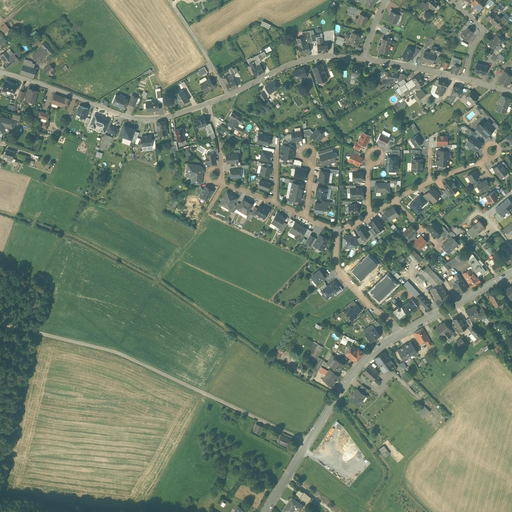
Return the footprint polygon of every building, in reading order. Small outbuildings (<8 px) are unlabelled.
[(428,0),(425,3),(429,7),(432,10),(434,8),(437,4),(439,2),(436,0),(428,0)] [(486,0),(479,0),(473,7),(477,11),(487,0),(486,0)] [(425,3),(423,1),(420,5),(426,10),(429,7),(425,3)] [(497,5),(492,10),(498,15),(502,10),(497,5)] [(357,9),(350,6),(347,13),(352,15),(354,12),(356,12),(357,9)] [(492,10),(487,16),(493,22),(499,16),(498,15),(492,10)] [(396,13),(391,11),(389,17),(388,20),(387,20),(396,24),(399,15),(400,14),(396,13)] [(357,22),(364,25),(367,17),(360,14),(358,19),(357,22)] [(493,22),(487,16),(486,17),(495,26),(496,25),(493,22)] [(499,16),(493,22),(496,25),(495,26),(499,29),(505,22),(501,18),(500,17),(499,16)] [(5,25),(1,27),(7,35),(10,32),(5,25)] [(468,27),(462,34),(465,36),(468,39),(469,39),(472,36),(471,35),(473,32),(468,27)] [(361,35),(352,32),(349,42),(357,44),(358,40),(359,40),(361,35)] [(338,35),(336,42),(342,45),(345,38),(338,35)] [(503,41),(497,35),(489,44),(495,49),(496,49),(497,50),(499,52),(502,48),(501,46),(499,47),(498,46),(503,41)] [(303,37),(296,38),(298,46),(308,43),(306,44),(304,36),(303,37)] [(432,37),(423,46),(426,49),(435,40),(432,37)] [(387,39),(383,38),(381,45),(379,51),(388,53),(390,44),(391,44),(391,40),(387,39)] [(53,51),(45,42),(41,45),(42,46),(49,53),(50,54),(53,51)] [(298,46),(300,54),(310,51),(308,43),(298,46)] [(317,44),(318,53),(328,51),(327,43),(323,44),(317,44)] [(42,46),(32,56),(39,63),(43,60),(42,59),(49,53),(42,46)] [(437,48),(432,47),(430,53),(435,54),(435,55),(438,56),(439,54),(440,51),(437,50),(437,48)] [(414,52),(407,48),(402,56),(409,60),(412,55),(414,52)] [(420,50),(416,48),(414,52),(412,55),(415,57),(420,50)] [(6,51),(0,55),(5,63),(11,58),(10,56),(7,53),(6,51)] [(430,53),(429,53),(429,52),(424,51),(422,61),(423,60),(429,62),(433,63),(435,55),(435,54),(430,53)] [(13,54),(10,56),(11,58),(5,63),(4,63),(7,67),(18,58),(14,53),(13,54)] [(494,54),(490,58),(496,63),(499,59),(497,57),(494,54)] [(251,58),(252,61),(253,61),(254,60),(257,66),(260,64),(259,62),(261,62),(260,60),(257,55),(251,58)] [(461,60),(453,57),(451,63),(454,64),(459,65),(461,60)] [(252,61),(249,63),(252,68),(257,66),(254,60),(253,61),(252,61)] [(50,63),(43,70),(47,74),(49,73),(51,76),(56,72),(53,69),(54,68),(50,63)] [(487,66),(477,63),(474,72),(485,75),(487,66)] [(31,66),(23,64),(20,73),(34,77),(37,68),(34,67),(31,66)] [(252,68),(256,76),(264,71),(260,64),(257,66),(252,68)] [(322,64),(312,67),(317,83),(328,79),(322,64)] [(459,65),(454,64),(451,72),(457,75),(461,66),(459,65)] [(361,66),(352,65),(351,74),(360,75),(361,66)] [(204,66),(198,70),(201,75),(207,72),(204,66)] [(304,67),(294,71),(297,80),(307,76),(306,74),(304,67)] [(511,75),(508,73),(504,70),(497,81),(506,86),(507,86),(509,87),(511,84),(509,82),(511,77),(511,75)] [(398,73),(388,71),(387,79),(393,80),(392,83),(395,83),(395,81),(396,81),(398,73)] [(404,74),(399,73),(398,81),(399,82),(406,77),(404,74)] [(424,83),(419,75),(412,79),(416,85),(417,87),(424,83)] [(210,78),(200,84),(205,92),(214,86),(210,78)] [(238,87),(234,79),(231,81),(226,83),(230,91),(238,87)] [(412,79),(405,84),(408,88),(408,89),(408,90),(416,85),(412,79)] [(17,84),(5,80),(2,90),(6,91),(7,89),(15,92),(17,84)] [(275,80),(265,87),(270,94),(279,88),(275,80)] [(445,87),(437,85),(437,86),(435,93),(443,95),(445,87)] [(457,86),(455,85),(455,86),(453,86),(451,94),(457,96),(459,96),(461,88),(457,87),(457,86)] [(400,87),(396,89),(400,94),(405,91),(401,86),(400,87)] [(37,91),(29,89),(26,99),(34,102),(37,91)] [(183,90),(174,95),(180,105),(189,100),(183,90)] [(422,90),(416,94),(420,99),(426,95),(422,90)] [(478,97),(472,91),(471,91),(466,96),(466,97),(472,103),(478,97)] [(268,101),(263,92),(259,95),(265,103),(268,101)] [(65,98),(54,94),(51,102),(62,106),(65,98)] [(128,99),(117,94),(116,95),(118,96),(115,104),(113,103),(113,104),(124,108),(128,99)] [(138,98),(132,95),(128,104),(134,106),(138,98)] [(511,99),(501,95),(495,110),(505,114),(511,99)] [(65,98),(62,106),(62,107),(67,109),(70,99),(65,97),(65,98)] [(158,101),(146,102),(147,111),(159,110),(158,101)] [(88,108),(79,106),(77,114),(81,115),(80,117),(85,118),(88,108)] [(49,114),(40,111),(38,117),(47,120),(49,114)] [(242,118),(232,112),(230,116),(232,117),(227,124),(235,130),(235,129),(238,126),(242,118)] [(102,116),(95,113),(89,126),(95,129),(97,125),(100,127),(99,130),(105,132),(110,120),(102,116)] [(15,121),(0,116),(0,131),(3,132),(5,125),(14,128),(15,121)] [(204,117),(196,120),(199,128),(207,124),(204,117)] [(166,121),(156,122),(158,134),(158,136),(167,135),(166,121)] [(494,128),(491,125),(487,121),(482,126),(479,123),(476,127),(478,128),(483,134),(486,137),(494,128)] [(124,124),(120,136),(132,140),(135,131),(136,128),(130,126),(124,124)] [(114,127),(110,126),(108,131),(116,134),(118,128),(114,127)] [(183,128),(175,130),(178,141),(179,141),(185,139),(183,128)] [(319,131),(317,128),(313,132),(310,135),(318,142),(325,135),(322,133),(322,132),(321,130),(319,131)] [(483,134),(478,128),(474,132),(478,135),(481,137),(483,134)] [(474,132),(471,130),(468,134),(471,136),(471,135),(476,139),(478,135),(474,132)] [(292,139),(292,141),(302,140),(301,131),(291,132),(291,133),(292,139)] [(370,135),(362,132),(361,135),(360,136),(359,138),(359,139),(358,142),(362,144),(365,146),(370,135)] [(285,139),(289,142),(291,140),(292,139),(291,133),(287,134),(284,138),(285,139)] [(389,138),(380,133),(376,141),(385,146),(389,139),(389,138)] [(112,137),(105,134),(102,141),(107,143),(109,144),(112,137)] [(262,135),(259,134),(257,142),(268,145),(270,136),(262,135)] [(418,134),(410,139),(416,147),(423,142),(418,134)] [(152,140),(151,135),(148,135),(145,135),(143,135),(143,136),(140,136),(141,147),(152,146),(152,140)] [(476,139),(471,135),(471,136),(468,139),(467,139),(466,144),(471,146),(470,147),(474,149),(476,150),(482,143),(476,139)] [(447,136),(438,136),(437,144),(447,144),(447,143),(447,140),(447,136)] [(395,142),(389,139),(385,146),(389,147),(395,142)] [(358,142),(356,141),(353,148),(359,150),(362,144),(358,142)] [(288,145),(283,145),(282,150),(283,150),(281,158),(285,159),(292,160),(293,159),(294,150),(288,146),(288,145)] [(15,151),(7,149),(4,156),(7,157),(7,159),(12,161),(15,151)] [(272,152),(262,150),(260,159),(270,161),(272,152)] [(323,154),(322,154),(323,157),(321,157),(323,164),(335,160),(332,151),(323,154)] [(214,153),(210,154),(210,153),(209,153),(208,153),(208,154),(206,154),(207,158),(206,158),(207,161),(208,163),(209,163),(209,164),(212,163),(212,162),(216,161),(214,153)] [(234,153),(226,154),(227,163),(234,162),(238,162),(237,153),(234,153)] [(362,157),(352,153),(348,160),(358,165),(362,157)] [(391,156),(387,156),(387,170),(397,170),(398,157),(391,156)] [(414,159),(412,159),(412,170),(414,170),(414,171),(415,171),(416,171),(417,171),(422,171),(423,159),(420,159),(414,159)] [(501,163),(493,169),(495,171),(500,177),(508,172),(501,163)] [(200,165),(187,164),(186,175),(187,176),(192,177),(191,183),(200,184),(201,184),(203,169),(200,165)] [(266,166),(262,165),(262,166),(260,173),(269,175),(271,168),(266,166)] [(234,168),(230,169),(231,177),(241,176),(240,168),(234,168)] [(300,169),(296,168),(296,169),(294,177),(304,179),(306,170),(300,169)] [(475,170),(467,175),(471,181),(471,182),(475,179),(479,177),(475,170)] [(324,171),(320,171),(320,176),(318,177),(318,180),(319,181),(328,182),(329,172),(324,171)] [(357,172),(353,172),(353,180),(362,180),(362,172),(357,172)] [(270,184),(260,180),(258,186),(268,190),(270,184)] [(453,183),(450,180),(444,185),(447,188),(452,194),(458,189),(455,186),(456,186),(453,182),(453,183)] [(477,182),(472,185),(474,188),(477,186),(477,185),(481,183),(480,180),(477,182)] [(481,183),(477,185),(477,186),(481,192),(490,186),(486,180),(481,183)] [(297,183),(293,182),(292,183),(291,190),(302,192),(303,184),(297,183)] [(389,183),(375,183),(375,192),(389,191),(389,183)] [(200,185),(195,188),(197,192),(201,195),(204,189),(202,188),(200,185)] [(213,191),(206,186),(201,195),(200,196),(208,200),(213,191)] [(322,187),(317,187),(316,196),(326,198),(327,188),(322,187)] [(440,195),(432,187),(425,194),(433,202),(440,195)] [(362,188),(351,189),(351,198),(362,197),(362,188)] [(452,194),(447,188),(443,191),(448,197),(452,194)] [(302,192),(291,190),(289,198),(294,199),(300,200),(302,192)] [(489,194),(486,196),(489,202),(498,197),(494,191),(489,194)] [(237,198),(227,192),(223,200),(221,204),(230,209),(233,203),(237,198)] [(419,197),(418,196),(410,204),(418,213),(422,209),(419,206),(424,202),(419,197)] [(253,204),(243,198),(240,204),(237,208),(238,208),(236,211),(245,216),(247,214),(249,211),(253,204)] [(508,198),(502,203),(508,210),(511,206),(511,200),(511,202),(508,198)] [(322,203),(315,202),(314,208),(315,208),(314,211),(323,213),(324,209),(326,209),(327,204),(322,203)] [(498,212),(496,214),(501,220),(504,217),(502,215),(508,210),(502,203),(495,208),(498,212)] [(357,214),(357,204),(352,204),(348,204),(348,212),(349,214),(357,214)] [(269,210),(260,205),(257,208),(255,212),(257,213),(265,218),(269,210)] [(393,207),(385,212),(390,220),(398,215),(393,207)] [(282,215),(277,212),(275,216),(273,219),(273,220),(271,222),(276,225),(280,227),(283,222),(285,219),(281,216),(282,215)] [(389,221),(385,214),(381,217),(386,223),(389,221)] [(296,221),(290,218),(287,223),(292,227),(295,222),(296,221)] [(379,221),(376,218),(370,222),(373,227),(376,232),(377,232),(383,228),(381,224),(379,221)] [(283,222),(280,227),(278,229),(282,232),(287,224),(283,222)] [(295,222),(292,227),(290,231),(296,235),(295,237),(300,240),(304,233),(306,228),(295,222)] [(438,227),(433,222),(432,223),(431,223),(430,224),(430,225),(427,228),(436,237),(440,233),(443,230),(442,229),(440,227),(438,227)] [(481,222),(474,227),(479,232),(485,227),(481,222)] [(511,222),(503,230),(507,235),(511,230),(511,222)] [(416,231),(411,225),(403,233),(408,238),(414,233),(416,231)] [(473,225),(466,231),(472,238),(479,232),(474,227),(473,225)] [(369,235),(363,226),(357,229),(363,238),(369,235)] [(376,232),(373,227),(370,230),(375,237),(378,234),(377,232),(376,232)] [(449,233),(444,227),(442,229),(443,230),(440,233),(444,237),(449,233)] [(312,231),(306,228),(304,233),(309,236),(310,235),(312,231)] [(451,231),(446,236),(449,239),(454,234),(451,231)] [(414,233),(408,238),(408,239),(410,241),(415,236),(416,235),(414,233)] [(315,238),(310,235),(309,236),(305,242),(311,245),(315,238)] [(328,239),(320,235),(314,245),(323,250),(325,246),(324,245),(328,239)] [(352,235),(343,236),(343,247),(350,246),(350,247),(357,246),(357,245),(353,237),(352,235)] [(427,242),(421,236),(418,239),(414,243),(420,249),(427,242)] [(451,236),(442,246),(444,248),(444,249),(445,251),(446,250),(448,253),(458,244),(451,236)] [(507,248),(502,251),(505,257),(510,254),(507,248)] [(423,259),(414,250),(408,255),(417,264),(423,259)] [(369,253),(351,270),(361,281),(379,264),(369,253)] [(486,270),(474,255),(468,260),(468,261),(472,267),(470,268),(472,270),(474,273),(479,269),(482,273),(486,270)] [(456,256),(447,262),(453,268),(460,262),(458,259),(457,258),(456,256)] [(495,263),(491,266),(495,272),(502,267),(498,261),(495,263)] [(447,262),(444,265),(444,264),(443,265),(444,265),(449,270),(452,267),(447,262)] [(428,266),(415,278),(420,283),(425,278),(433,271),(428,266)] [(312,276),(317,284),(323,280),(325,278),(320,270),(312,276)] [(472,270),(464,275),(469,283),(477,278),(474,273),(472,270)] [(433,271),(425,278),(434,287),(440,283),(440,284),(443,282),(433,271)] [(388,273),(369,291),(379,302),(398,284),(388,273)] [(458,273),(454,275),(455,277),(450,280),(452,283),(461,278),(458,273)] [(469,283),(471,287),(480,281),(478,277),(477,278),(469,283)] [(461,278),(452,283),(453,286),(459,294),(468,289),(461,278)] [(326,283),(323,280),(317,284),(316,285),(318,289),(326,283)] [(320,291),(327,299),(340,288),(334,280),(320,291)] [(434,287),(430,289),(436,300),(447,294),(440,284),(440,283),(434,287)] [(415,289),(409,291),(417,300),(422,296),(415,289)] [(497,291),(488,296),(494,308),(500,305),(503,303),(497,291)] [(436,300),(436,301),(438,305),(438,306),(439,305),(444,303),(446,301),(451,298),(451,299),(452,298),(451,298),(449,294),(449,293),(436,300)] [(430,305),(422,296),(417,300),(426,309),(430,305)] [(411,299),(402,307),(407,313),(408,314),(417,307),(411,299)] [(402,307),(397,300),(394,303),(398,307),(399,309),(402,307)] [(355,304),(351,308),(350,306),(344,311),(342,315),(348,321),(347,321),(348,321),(350,319),(351,320),(353,318),(353,317),(361,310),(358,307),(358,306),(356,303),(355,304)] [(503,303),(500,305),(503,312),(508,310),(504,303),(503,303)] [(475,305),(466,310),(471,319),(479,315),(480,315),(477,310),(475,305)] [(402,307),(399,309),(398,307),(393,311),(399,319),(407,313),(402,307)] [(482,308),(477,310),(480,315),(479,315),(482,321),(484,320),(488,318),(485,311),(483,308),(482,308)] [(499,315),(494,319),(498,323),(503,319),(499,315)] [(460,316),(453,320),(459,330),(466,326),(460,316)] [(444,322),(441,325),(441,324),(436,328),(442,335),(443,335),(446,339),(450,336),(447,333),(449,332),(448,331),(450,329),(444,322)] [(374,327),(365,334),(368,338),(367,338),(370,342),(378,337),(381,335),(373,325),(373,326),(374,327)] [(423,328),(413,333),(420,345),(426,341),(429,339),(423,328)] [(450,336),(446,339),(446,340),(449,343),(455,338),(453,335),(454,334),(450,329),(448,331),(449,332),(447,333),(450,336)] [(475,338),(470,333),(468,335),(476,343),(481,338),(480,337),(479,337),(477,336),(475,338)] [(348,340),(356,343),(357,341),(344,335),(340,343),(346,345),(348,340)] [(461,337),(456,342),(460,347),(465,342),(461,337)] [(411,342),(406,344),(404,345),(410,356),(413,354),(414,355),(418,353),(411,342)] [(318,344),(308,362),(313,365),(323,347),(318,344)] [(353,345),(345,354),(355,363),(364,353),(359,349),(358,350),(353,345)] [(410,356),(404,345),(402,346),(402,347),(397,350),(404,361),(408,358),(408,357),(410,356)] [(324,347),(309,375),(314,378),(329,350),(324,347)] [(385,351),(375,358),(384,372),(394,365),(385,351)] [(344,363),(334,357),(329,365),(338,371),(344,363)] [(377,370),(370,364),(363,372),(372,380),(372,381),(375,377),(378,375),(375,372),(377,370)] [(339,375),(330,369),(327,372),(326,374),(328,376),(325,381),(332,386),(339,375)] [(406,372),(401,377),(407,383),(412,378),(406,372)] [(375,377),(372,381),(372,380),(370,383),(375,388),(380,382),(375,377)] [(368,389),(362,385),(358,389),(365,394),(368,389)] [(357,389),(350,398),(360,405),(363,401),(361,400),(365,394),(358,389),(357,389)] [(425,406),(417,413),(422,418),(430,411),(425,406)] [(263,427),(256,424),(253,430),(260,434),(263,427)] [(290,440),(281,436),(278,442),(287,446),(290,440)] [(389,453),(384,445),(378,448),(384,456),(389,453)] [(311,498),(304,492),(300,498),(307,503),(311,498)] [(291,498),(283,510),(285,511),(292,511),(294,510),(294,509),(296,507),(300,510),(303,506),(291,498)]
